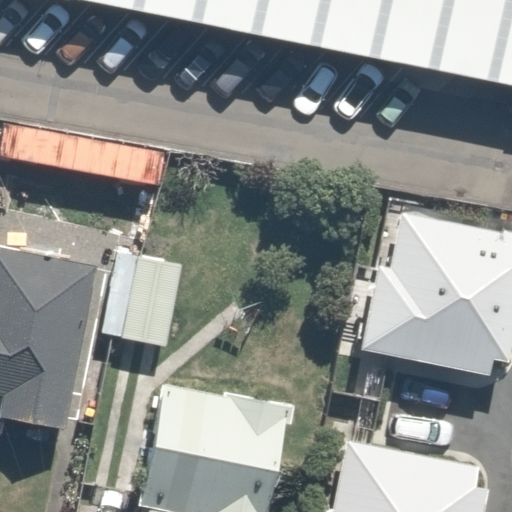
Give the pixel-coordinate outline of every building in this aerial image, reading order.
[(511,74),(511,0),(139,0),(500,72),(511,74)] [(0,119),(41,128),(50,83),(0,73),(0,119)] [(54,84),(45,128),(184,156),(193,111),(54,84)] [(40,140),(0,133),(0,179),(33,183),(40,140)] [(511,237),(389,212),(358,353),(480,378),(498,364),(511,311),(511,237)] [(94,269),(0,249),(0,419),(0,422),(59,434),(94,269)] [(143,251),(121,347),(180,361),(203,265),(143,251)] [(267,511),(286,411),(162,388),(139,508),(158,511),(267,511)] [(484,511),(492,475),(340,443),(327,511),(484,511)]
